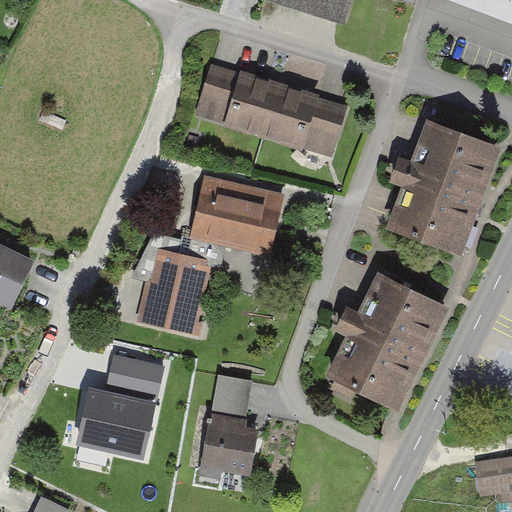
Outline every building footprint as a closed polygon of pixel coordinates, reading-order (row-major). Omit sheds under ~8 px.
[(352,0),(267,0),(344,25),(352,0)] [(511,0),(454,0),(511,20),(511,0)] [(348,108),(210,66),(195,115),(332,159),(348,108)] [(505,148),(427,119),(410,162),(401,158),(391,185),(403,189),(388,228),(464,257),(505,148)] [(134,278),(147,282),(137,322),(199,336),(213,268),(222,270),(226,249),(272,256),(285,196),(206,178),(189,242),(155,233),(134,278)] [(41,259),(0,239),(0,304),(1,301),(18,309),(41,259)] [(348,339),(330,374),(400,410),(451,308),(381,273),(363,309),(354,304),(339,334),(348,339)] [(165,368),(116,358),(110,387),(158,397),(165,368)] [(252,381),(220,376),(215,407),(247,412),(252,381)] [(154,405),(91,392),(82,440),(144,453),(154,405)] [(251,418),(207,411),(197,477),(221,481),(223,472),(254,478),(262,432),(249,430),(251,418)] [(511,456),(475,461),(480,499),(511,494),(511,456)] [(64,511),(66,508),(40,496),(31,511),(64,511)]
